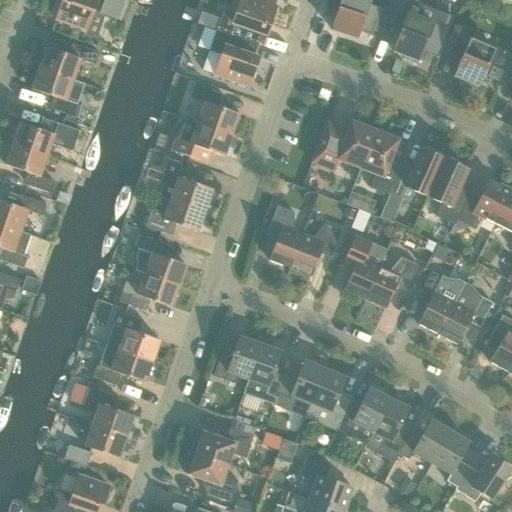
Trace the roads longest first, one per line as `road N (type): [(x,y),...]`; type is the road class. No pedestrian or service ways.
road 1 (residential): [(511,428),(383,357),(206,287)]
road 2 (residential): [(206,287),(288,55)]
road 3 (residential): [(511,143),(288,55)]
road 4 (residential): [(128,511),(206,287)]
